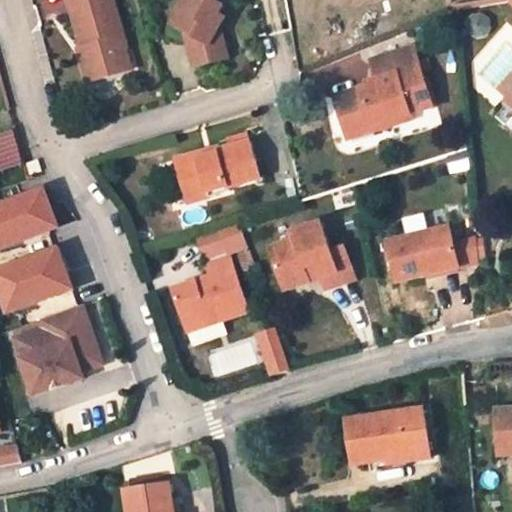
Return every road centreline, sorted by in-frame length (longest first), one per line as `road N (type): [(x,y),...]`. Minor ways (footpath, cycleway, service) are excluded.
road 1 (residential): [(213,406),(415,345),(511,326)]
road 2 (residential): [(42,144),(89,215),(161,425)]
road 3 (residential): [(42,144),(250,76)]
road 4 (residential): [(0,475),(161,425)]
road 5 (residential): [(0,0),(25,120),(42,144)]
